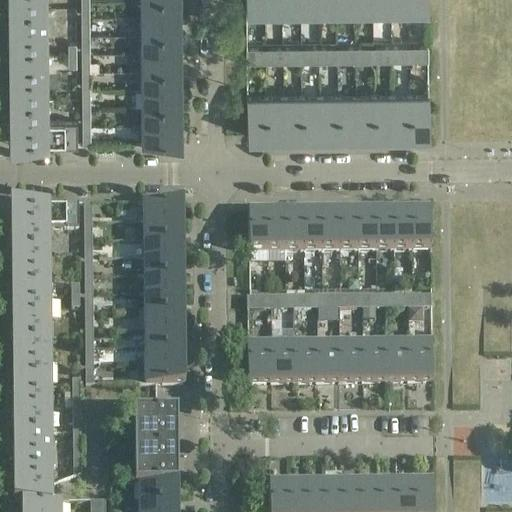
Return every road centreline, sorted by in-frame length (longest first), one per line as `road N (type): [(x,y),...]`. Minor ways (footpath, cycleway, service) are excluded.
road 1 (residential): [(219,176),(511,175)]
road 2 (residential): [(219,176),(224,448)]
road 3 (residential): [(0,178),(219,176)]
road 4 (residential): [(425,449),(224,448)]
road 5 (residential): [(216,0),(219,176)]
